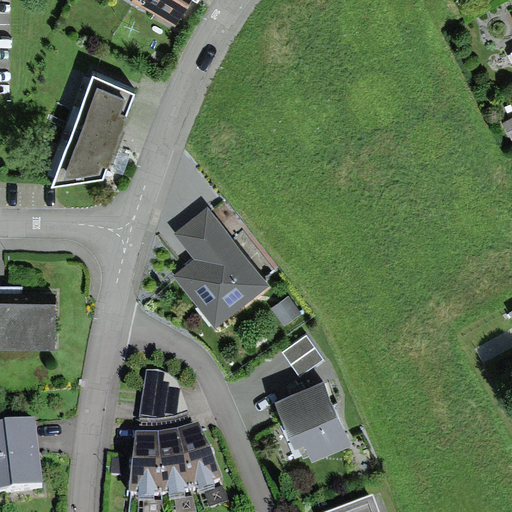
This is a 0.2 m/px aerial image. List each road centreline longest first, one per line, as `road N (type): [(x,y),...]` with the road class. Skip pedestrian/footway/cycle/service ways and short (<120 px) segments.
road 1 (residential): [(264,511),(211,375),(167,337),(108,319)]
road 2 (residential): [(128,228),(168,119),(232,0)]
road 3 (residential): [(83,511),(108,319)]
road 4 (residential): [(128,228),(0,227)]
